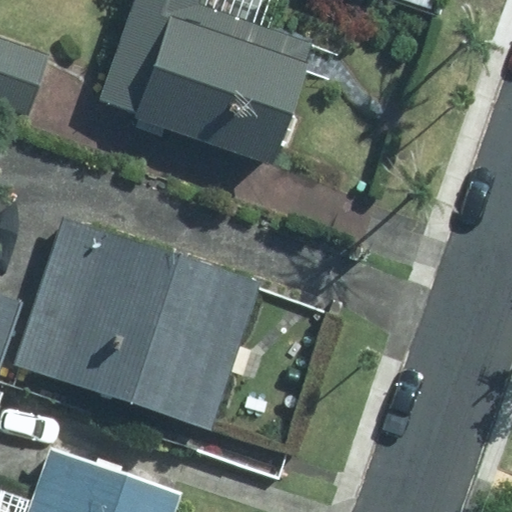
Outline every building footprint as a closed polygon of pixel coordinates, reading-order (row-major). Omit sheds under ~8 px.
[(271,168),(312,47),(197,8),(199,0),(134,0),(99,104),(136,117),(135,122),(271,168)] [(0,111),(27,120),(49,58),(0,41),(0,111)] [(206,432),(258,282),(62,215),(10,365),(206,432)] [(0,366),(23,302),(0,293),(0,366)] [(173,511),(180,491),(47,446),(23,511),(173,511)]
